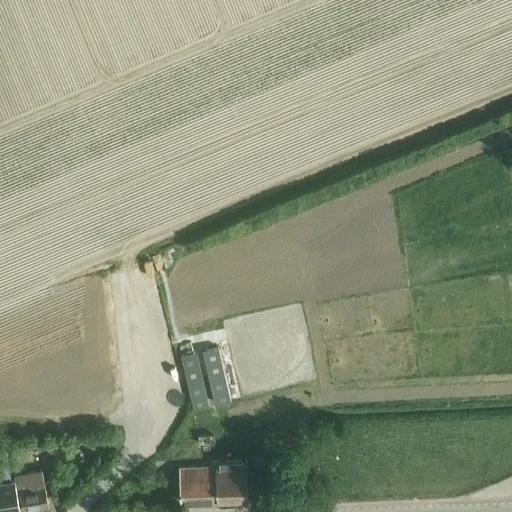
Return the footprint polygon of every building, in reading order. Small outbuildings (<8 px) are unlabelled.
[(96,293),(80,294),(80,314),(97,313),(96,293)] [(144,384),(139,295),(101,297),(102,314),(90,315),(95,387),(144,384)] [(205,349),(218,403),(230,400),(217,346),(205,349)] [(205,406),(193,351),(180,354),(193,409),(205,406)] [(216,499),(244,498),(242,457),(209,458),(209,465),(178,467),(180,500),(216,499)] [(24,511),(48,508),(41,468),(13,473),(14,478),(15,478),(19,511),(24,511)] [(0,511),(19,511),(15,478),(14,478),(0,480),(0,511)]
